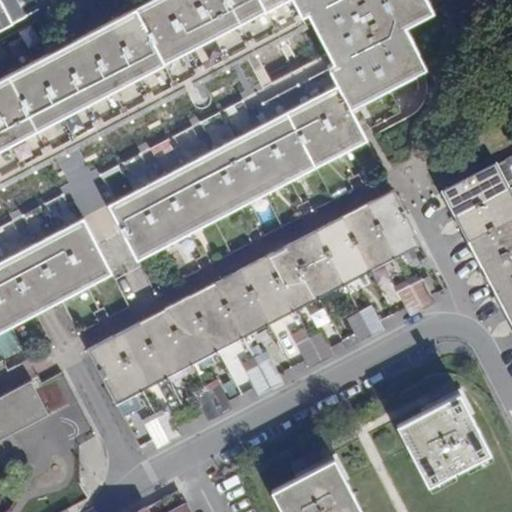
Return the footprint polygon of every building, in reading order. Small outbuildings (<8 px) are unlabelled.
[(0,0),(0,27),(13,20),(2,0),(0,0)] [(151,0),(110,22),(145,89),(296,10),(299,15),(307,11),(331,56),(337,68),(331,71),(340,87),(108,207),(137,262),(369,141),(353,111),(417,78),(405,56),(420,48),(410,29),(439,14),(431,0),(151,0)] [(121,102),(0,167),(0,190),(305,27),(299,15),(296,10),(145,89),(121,102)] [(110,22),(83,33),(121,102),(145,89),(110,22)] [(0,167),(121,102),(83,33),(0,75),(0,167)] [(405,56),(417,78),(431,71),(420,48),(405,56)] [(439,190),(452,216),(505,184),(493,161),(441,189),(439,190)] [(466,241),(511,216),(511,197),(505,184),(452,216),(466,241)] [(390,186),(365,199),(394,254),(419,241),(390,186)] [(365,199),(339,213),(368,268),(394,254),(365,199)] [(339,213),(315,226),(344,281),(368,268),(339,213)] [(511,249),(511,216),(466,241),(480,267),(511,249)] [(0,330),(34,313),(46,306),(57,300),(110,271),(94,240),(81,217),(0,259),(0,330)] [(315,226),(289,240),(319,294),(344,281),(315,226)] [(293,308),(319,294),(289,240),(264,253),(293,308)] [(511,249),(480,267),(493,293),(511,282),(511,249)] [(293,308),(264,253),(238,267),(267,321),(293,308)] [(213,280),(242,335),(267,321),(238,267),(213,280)] [(409,284),(420,305),(434,298),(430,290),(424,276),(409,284)] [(213,280),(187,294),(217,348),(242,335),(213,280)] [(506,316),(511,313),(511,282),(493,293),(506,316)] [(420,305),(409,284),(398,290),(406,305),(409,311),(420,305)] [(163,306),(192,361),(217,348),(187,294),(163,306)] [(371,304),(359,310),(370,332),(383,325),(379,318),(371,304)] [(163,306),(137,320),(167,375),(192,361),(163,306)] [(359,337),(370,332),(359,310),(348,316),(356,330),(359,337)] [(141,388),(167,375),(137,320),(112,333),(141,388)] [(309,337),(320,358),(334,351),(329,344),(322,330),(309,337)] [(116,401),(141,388),(112,333),(87,346),(116,401)] [(309,364),(320,358),(309,337),(297,343),(305,357),(309,364)] [(270,357),(258,363),(269,385),(282,378),(278,371),(270,357)] [(269,385),(258,363),(247,369),(254,384),(258,391),(269,385)] [(63,374),(43,379),(51,411),(71,406),(63,374)] [(28,383),(0,398),(0,443),(46,419),(28,383)] [(207,390),(219,412),(230,406),(226,399),(218,384),(207,390)] [(219,412),(207,390),(195,396),(203,411),(207,418),(219,412)] [(457,422),(445,398),(392,425),(426,487),(451,474),(467,465),(490,453),(469,415),(457,422)] [(169,409),(156,416),(168,438),(182,431),(177,424),(169,409)] [(155,445),(168,438),(156,416),(143,423),(151,437),(155,445)] [(490,453),(467,465),(471,472),(493,460),(490,453)] [(331,489),(318,464),(267,490),(277,511),(358,511),(343,483),(331,489)] [(451,474),(426,487),(429,494),(455,480),(451,474)] [(184,511),(179,502),(161,511),(143,511),(140,505),(126,511),(184,511)]
